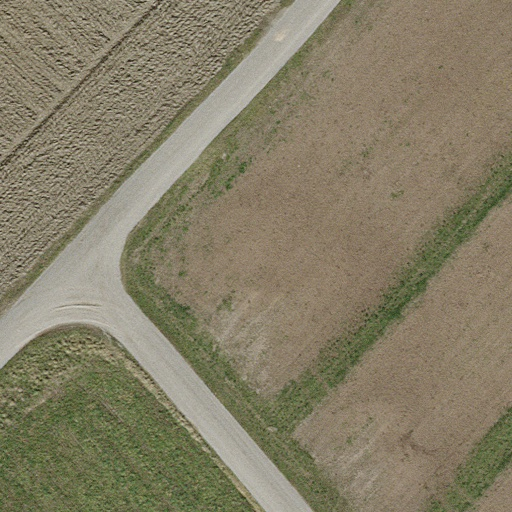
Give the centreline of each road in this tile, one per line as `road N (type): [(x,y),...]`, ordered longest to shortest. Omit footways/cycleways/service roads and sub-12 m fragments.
road 1 (track): [(316,0),(0,365)]
road 2 (track): [(77,284),(277,511)]
